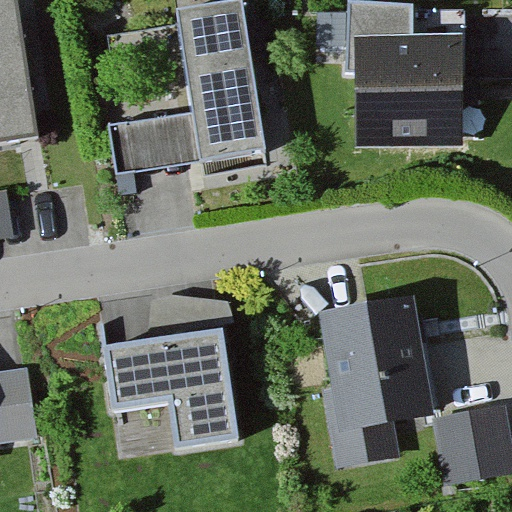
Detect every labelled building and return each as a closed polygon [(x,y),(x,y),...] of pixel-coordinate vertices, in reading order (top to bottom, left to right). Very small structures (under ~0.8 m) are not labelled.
[(14,4),(0,5),(0,149),(34,144),(14,4)] [(426,5),(425,30),(468,31),(469,7),(426,5)] [(240,13),(180,22),(194,120),(202,169),(203,177),(263,168),(240,13)] [(351,138),(453,136),(451,57),(349,59),(351,138)] [(202,169),(194,120),(105,133),(113,182),(202,169)] [(2,200),(0,199),(0,245),(9,244),(2,200)] [(222,329),(221,300),(178,302),(179,331),(222,329)] [(412,306),(320,321),(339,438),(389,430),(431,423),(412,306)] [(221,341),(105,359),(114,419),(171,411),(179,457),(238,448),(221,341)] [(20,377),(0,379),(0,447),(30,443),(20,377)] [(499,418),(432,429),(441,487),(509,476),(499,418)] [(389,430),(339,438),(345,472),(395,463),(389,430)]
